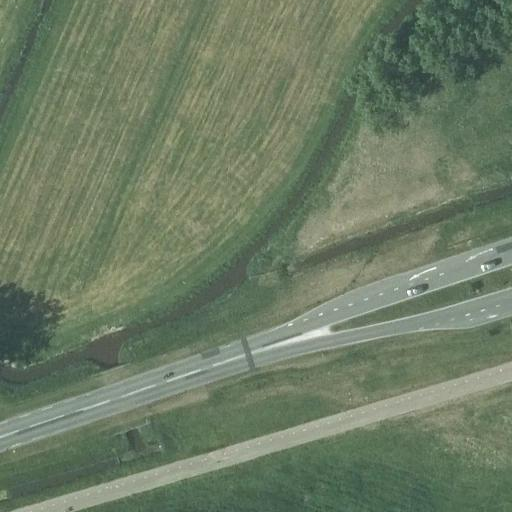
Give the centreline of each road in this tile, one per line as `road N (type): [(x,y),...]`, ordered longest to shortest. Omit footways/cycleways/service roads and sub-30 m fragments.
road 1 (secondary): [(511,256),(325,317),(209,366)]
road 2 (secondary): [(209,366),(511,296)]
road 3 (secondary): [(0,436),(209,366)]
